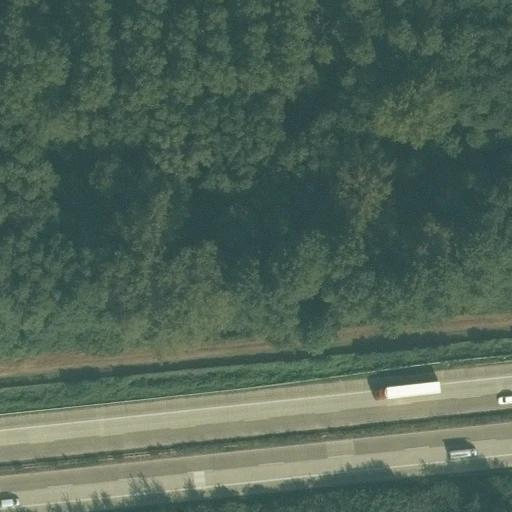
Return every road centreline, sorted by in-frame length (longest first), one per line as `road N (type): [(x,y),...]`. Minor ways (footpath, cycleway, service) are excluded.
road 1 (motorway): [(511,394),(0,448)]
road 2 (motorway): [(0,494),(511,440)]
road 3 (track): [(0,378),(511,327)]
